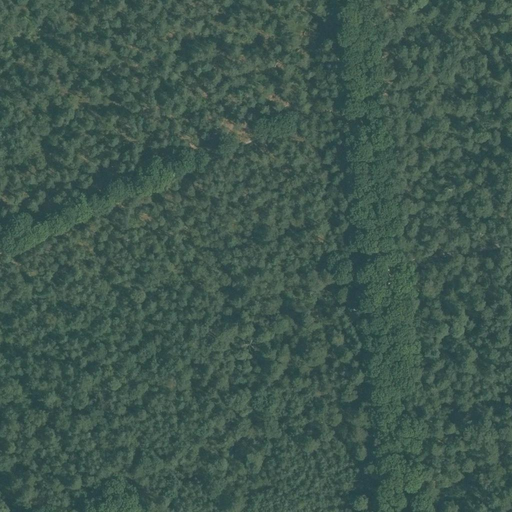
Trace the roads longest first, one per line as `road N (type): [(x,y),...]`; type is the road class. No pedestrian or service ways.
road 1 (track): [(370,116),(305,115),(0,250)]
road 2 (track): [(370,116),(407,511)]
